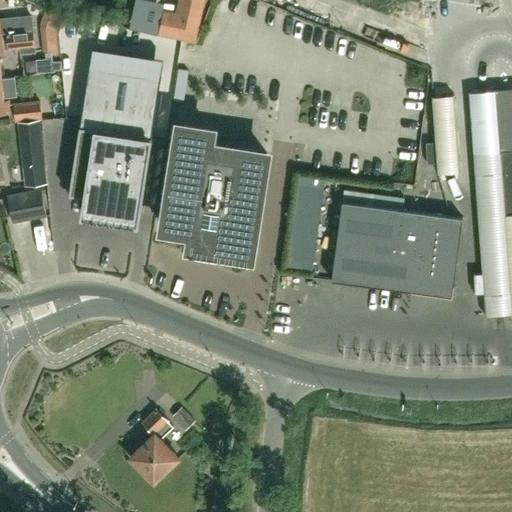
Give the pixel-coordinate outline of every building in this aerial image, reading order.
[(204,0),(178,0),(175,13),(163,10),(158,35),(195,43),(204,0)] [(0,78),(0,73),(0,55),(4,55),(3,49),(20,48),(21,52),(36,51),(34,32),(32,16),(0,18),(0,78)] [(89,66),(69,193),(85,195),(82,215),(139,224),(162,77),(89,66)] [(0,78),(0,115),(11,114),(11,121),(42,118),(41,103),(8,106),(8,100),(3,101),(2,98),(15,97),(13,77),(0,78)] [(496,89),(469,91),(474,153),(482,273),(474,274),(475,294),(484,293),(486,316),(491,316),(491,314),(511,312),(511,304),(508,250),(511,250),(511,238),(507,239),(506,215),(511,214),(511,149),(500,151),(496,89)] [(454,94),(432,96),(436,141),(426,142),(428,164),(437,163),(438,173),(460,172),(454,94)] [(37,121),(20,123),(24,167),(42,165),(37,121)] [(210,144),(212,132),(212,130),(180,125),(164,228),(194,232),(192,246),(213,249),(213,250),(214,250),(251,256),(267,153),(210,144)] [(47,215),(41,189),(8,196),(13,222),(47,215)] [(342,201),(331,280),(453,296),(463,217),(342,201)] [(182,407),(173,417),(172,418),(186,431),(196,421),(182,407)] [(156,409),(149,417),(144,421),(156,433),(130,458),(144,472),(142,473),(143,476),(148,481),(151,482),(152,480),(154,482),(179,458),(161,439),(174,427),(156,409)]
